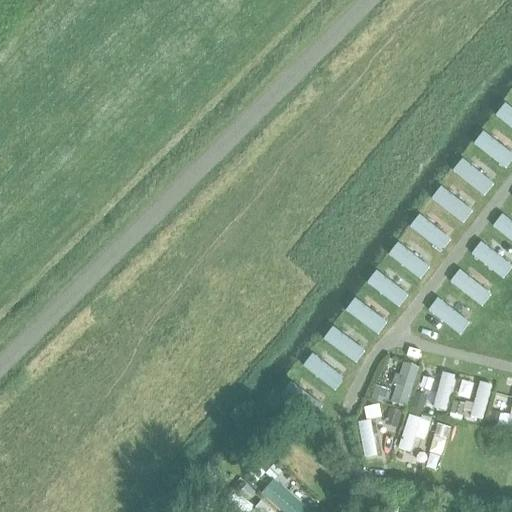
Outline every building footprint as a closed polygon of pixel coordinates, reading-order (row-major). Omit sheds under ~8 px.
[(511,101),(510,100),(498,114),(511,126),(511,101)] [(476,143),(506,167),(511,160),(511,148),(488,129),(476,143)] [(455,172),(487,193),(497,178),(466,157),(455,172)] [(443,185),(434,200),(469,222),(479,207),(443,185)] [(424,212),(413,226),(444,251),(455,237),(424,212)] [(511,215),(507,212),(497,226),(511,236),(511,215)] [(511,258),(486,238),(475,252),(505,277),(511,267),(511,258)] [(403,239),(392,253),(421,277),(433,263),(403,239)] [(370,280),(399,305),(411,291),(382,266),(370,280)] [(453,282),(484,302),(494,287),(463,267),(453,282)] [(463,332),(473,318),(442,295),(432,309),(463,332)] [(358,297),(348,312),(382,333),(392,318),(358,297)] [(361,362),(372,347),(337,323),(327,338),(361,362)] [(315,351),(306,367),(338,387),(348,371),(315,351)] [(399,399),(417,402),(422,361),(404,359),(399,399)] [(452,409),(460,371),(446,368),(438,406),(452,409)] [(488,416),(498,381),(482,377),(472,411),(488,416)] [(511,409),(503,408),(501,423),(511,424),(511,409)] [(441,467),(444,451),(434,449),(431,465),(441,467)] [(248,479),(237,490),(250,502),(261,491),(248,479)] [(281,511),(262,497),(250,511),(281,511)]
